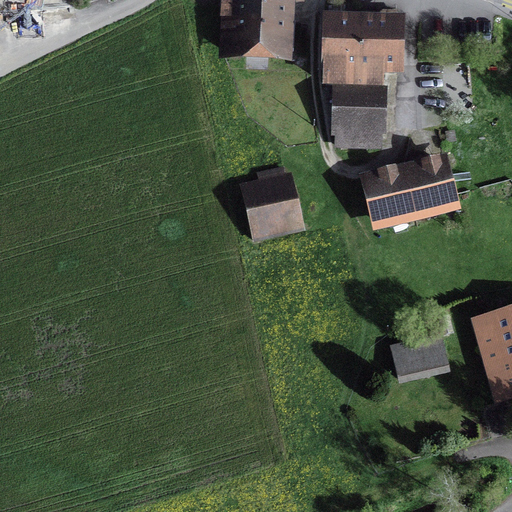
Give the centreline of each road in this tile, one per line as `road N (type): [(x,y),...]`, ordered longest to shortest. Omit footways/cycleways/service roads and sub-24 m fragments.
road 1 (track): [(335,511),(436,465),(511,446)]
road 2 (residential): [(135,0),(0,69)]
